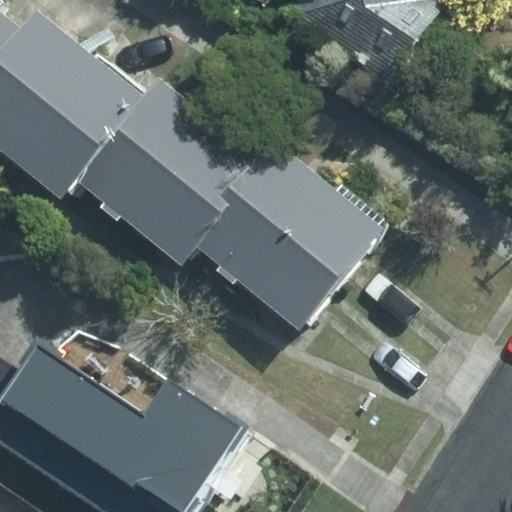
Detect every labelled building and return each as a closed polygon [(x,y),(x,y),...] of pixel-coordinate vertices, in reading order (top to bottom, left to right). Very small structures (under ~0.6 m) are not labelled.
[(450,0),(297,0),(302,3),(286,29),(394,94),(450,0)] [(0,70),(32,33),(0,5),(0,70)] [(32,33),(0,70),(0,147),(61,197),(73,182),(144,95),(46,15),(32,33)] [(144,95),(73,182),(178,269),(194,249),(267,161),(163,76),(144,95)] [(267,161),(194,249),(295,332),(383,226),(283,143),(267,161)] [(138,429),(39,365),(0,424),(0,451),(93,511),(211,511),(254,447),(164,389),(138,429)]
